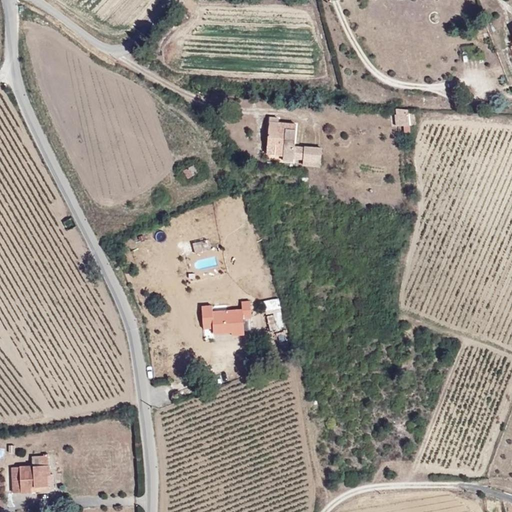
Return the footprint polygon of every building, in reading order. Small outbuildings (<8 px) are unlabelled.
[(268,119),(265,157),(282,158),(282,162),(293,163),(293,158),(302,158),(301,168),(320,169),(321,150),(294,148),(295,125),(277,124),(278,119),(268,119)] [(195,174),(190,165),(180,170),(185,179),(195,174)] [(77,229),(71,218),(61,224),(67,234),(77,229)] [(196,259),(198,268),(218,266),(217,257),(196,259)] [(189,289),(199,288),(197,266),(188,267),(189,289)] [(267,313),(269,329),(283,327),(280,298),(263,299),(265,313),(267,313)] [(201,308),(203,344),(213,343),(213,339),(243,337),(242,321),(249,321),(248,304),(240,304),(241,310),(226,311),(225,306),(201,308)] [(50,472),(50,459),(30,458),(30,471),(50,472)] [(46,480),(46,476),(49,476),(50,472),(30,471),(9,470),(9,496),(28,496),(28,490),(46,490),(46,480)] [(52,497),(53,480),(46,480),(46,490),(28,490),(28,496),(52,497)]
